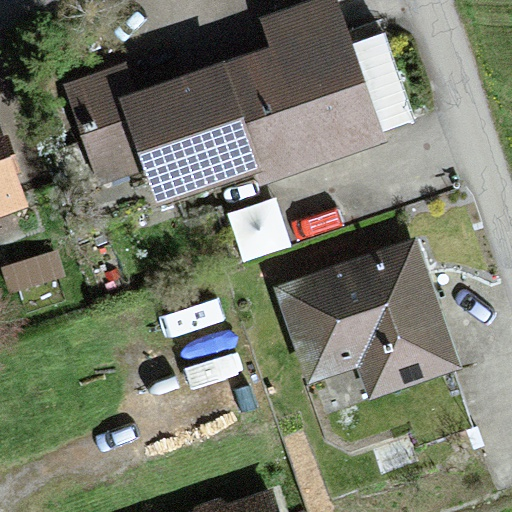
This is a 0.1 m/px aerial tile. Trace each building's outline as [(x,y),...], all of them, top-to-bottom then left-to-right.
[(268,39),(224,54),(261,159),(252,162),(257,176),(387,131),(382,119),(414,108),(384,24),(351,35),(339,0),(292,0),(259,12),(268,39)] [(144,165),(155,196),(252,162),(261,159),(224,54),(135,85),(125,57),(62,79),(97,182),(144,165)] [(0,210),(27,201),(0,122),(0,210)] [(367,394),(460,363),(416,231),(270,280),(303,379),(356,361),(367,394)] [(189,511),(282,511),(274,485),(227,500),(220,493),(193,501),(189,511)]
